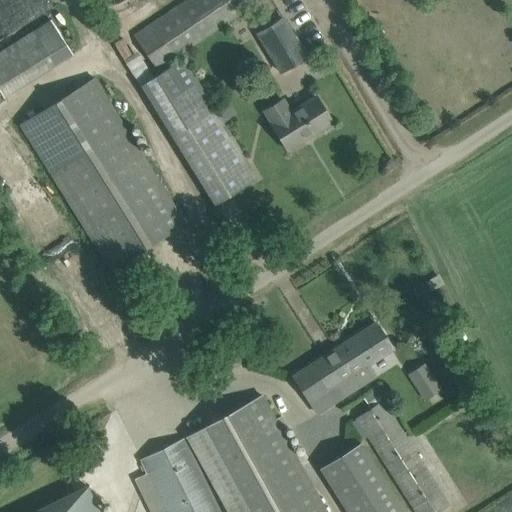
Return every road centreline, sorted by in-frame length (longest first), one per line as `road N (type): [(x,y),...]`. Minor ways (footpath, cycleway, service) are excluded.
road 1 (unclassified): [(189,335),(511,123)]
road 2 (track): [(0,457),(189,335)]
